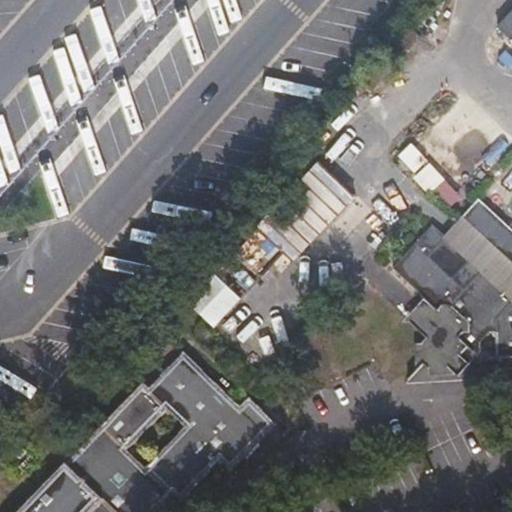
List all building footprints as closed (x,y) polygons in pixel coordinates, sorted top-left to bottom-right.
[(511,13),(499,29),(511,40),(511,13)] [(408,25),(395,40),(408,51),(422,36),(408,25)] [(384,53),(360,80),(372,93),(399,66),(384,53)] [(411,147),(400,159),(415,173),(426,161),(411,147)] [(286,184),(294,192),(321,163),(312,155),(286,184)] [(285,202),(259,229),(292,261),(355,196),(321,163),(294,192),(285,202)] [(430,165),(416,179),(430,194),(445,180),(430,165)] [(286,184),(276,194),(285,202),(294,192),(286,184)] [(511,228),(479,198),(463,216),(511,261),(511,228)] [(511,261),(463,216),(445,235),(511,296),(511,261)] [(433,223),(392,268),(426,298),(430,303),(411,323),(428,339),(424,343),(424,364),(429,369),(449,367),(458,375),(481,353),(480,342),(479,334),(492,332),(497,332),(496,357),(511,356),(511,296),(445,235),(433,223)] [(259,229),(247,241),(282,273),(292,261),(259,229)] [(216,274),(190,302),(216,326),(242,299),(216,274)] [(409,323),(411,323),(430,303),(426,298),(407,317),(409,319),(409,323)] [(479,334),(480,342),(492,332),(479,334)] [(415,343),(416,373),(424,364),(424,343),(415,343)] [(231,472),(278,424),(251,398),(241,406),(185,351),(148,390),(142,385),(17,511),(148,511),(169,491),(179,501),(221,461),(231,472)] [(430,377),(458,375),(449,367),(429,369),(430,377)]
